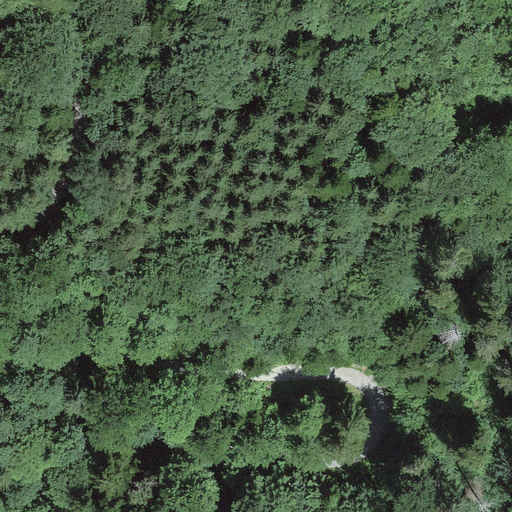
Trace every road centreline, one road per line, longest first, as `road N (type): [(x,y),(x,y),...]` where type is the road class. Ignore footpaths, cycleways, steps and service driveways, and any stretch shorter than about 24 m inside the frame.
road 1 (track): [(0,363),(145,357),(242,377),(345,376),(369,391),(386,420),(367,446),(342,460),(164,430),(110,433),(54,452),(9,511)]
road 2 (track): [(0,14),(44,19),(67,43),(80,88),(71,187),(0,254)]
